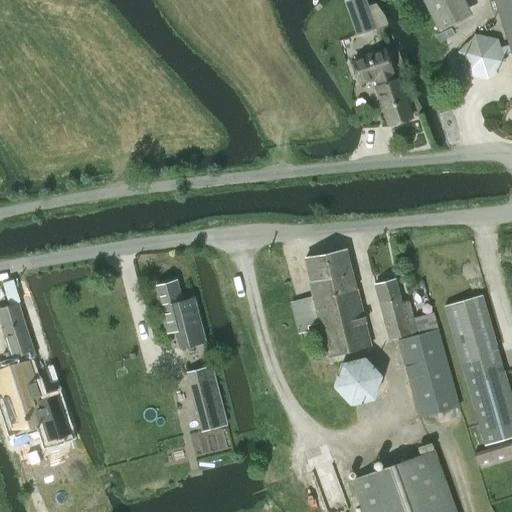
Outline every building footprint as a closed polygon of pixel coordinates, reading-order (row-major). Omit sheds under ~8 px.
[(464,0),(424,0),(439,30),(471,14),(464,0)] [(511,0),(494,0),(509,44),(500,47),(498,39),(474,34),(457,52),(465,75),(489,80),(505,62),(503,56),(511,53),(511,0)] [(368,8),(350,16),(358,35),(376,28),(368,8)] [(360,82),(376,76),(379,85),(376,86),(390,125),(411,117),(398,79),(393,80),(390,72),(392,71),(385,50),(353,61),(360,82)] [(431,94),(449,146),(465,141),(448,88),(431,94)] [(328,355),(370,345),(346,248),(305,258),(310,279),(309,279),(313,296),(291,301),(298,333),(308,330),(306,325),(320,322),(328,355)] [(416,331),(417,334),(397,340),(419,418),(458,407),(436,329),(437,329),(432,312),(413,317),(409,301),(402,303),(395,278),(374,284),(390,338),(416,331)] [(177,280),(155,286),(167,332),(176,330),(181,347),(184,346),(205,341),(194,300),(183,303),(177,280)] [(511,396),(482,295),(445,306),(486,446),(511,438),(511,396)] [(340,363),(332,387),(350,405),(375,399),(382,375),(365,357),(340,363)] [(212,366),(187,372),(202,430),(227,424),(212,366)] [(29,370),(0,379),(0,395),(4,408),(8,407),(16,431),(45,421),(52,442),(71,435),(58,400),(42,406),(39,399),(42,398),(38,386),(35,387),(29,370)] [(351,480),(362,511),(456,511),(434,450),(351,480)]
